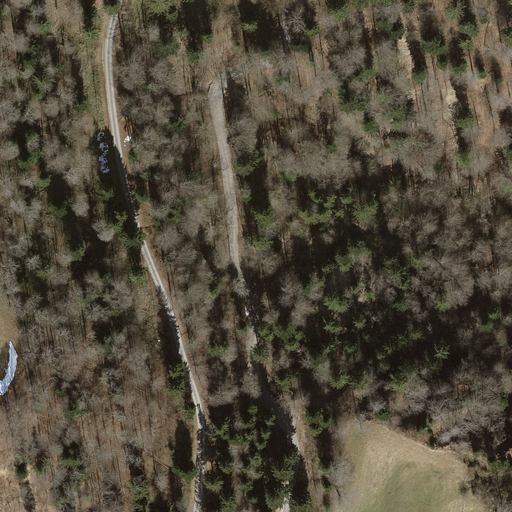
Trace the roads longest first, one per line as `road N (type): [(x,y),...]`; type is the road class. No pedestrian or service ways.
road 1 (track): [(296,0),(279,55),(229,73),(215,99),(233,260),(253,314),(254,379),(293,444),(283,511)]
road 2 (unclassified): [(196,511),(200,410),(118,149),(108,43),(120,0)]
